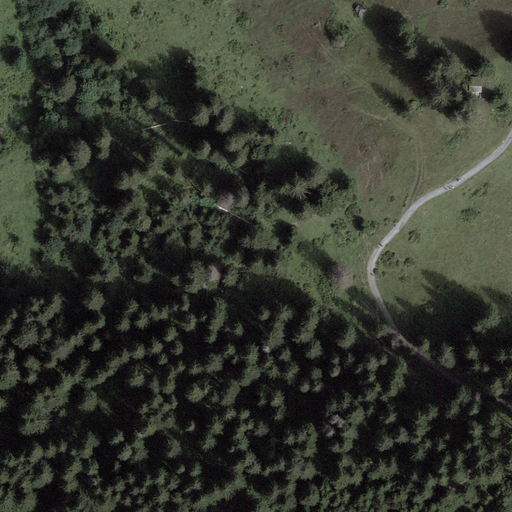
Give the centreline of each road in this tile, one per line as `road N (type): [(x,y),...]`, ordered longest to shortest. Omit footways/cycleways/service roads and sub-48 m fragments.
road 1 (track): [(369,273),(409,347),(511,408)]
road 2 (track): [(511,136),(458,182),(418,202),(375,253),(369,273)]
